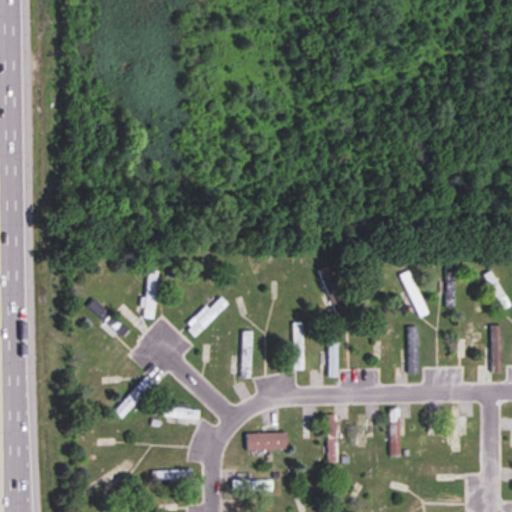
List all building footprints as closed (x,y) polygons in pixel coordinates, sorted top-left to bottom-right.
[(371,259),(361,259),(361,306),(371,306),(371,259)] [(144,319),(155,319),(155,272),(144,272),(144,319)] [(483,276),(498,303),(505,299),(489,272),(483,276)] [(218,295),(183,326),(193,337),(227,306),(218,295)] [(302,321),(292,321),(292,370),(302,370),(302,321)] [(490,374),(501,374),(501,326),(490,326),(490,374)] [(417,327),(408,327),(408,375),(417,375),(417,327)] [(337,330),(327,330),(327,378),(336,378),(337,330)] [(250,331),(241,331),(241,378),(250,378),(250,331)] [(151,414),(197,423),(198,412),(153,404),(151,414)] [(400,456),(400,409),(389,409),(389,456),(400,456)] [(460,409),(452,409),(452,453),(460,453),(460,409)] [(357,448),(366,448),(367,415),(357,414),(357,448)] [(326,463),(337,463),(337,416),(326,416),(326,463)] [(246,433),(246,451),(285,451),(285,433),(246,433)] [(90,489),(97,498),(132,467),(124,459),(90,489)] [(461,476),(461,466),(418,466),(418,476),(461,476)] [(191,470),(151,470),(151,481),(191,481),(191,470)] [(338,511),(358,478),(351,474),(331,508),(337,511),(338,511)] [(231,480),(231,492),(271,492),(271,480),(231,480)]
